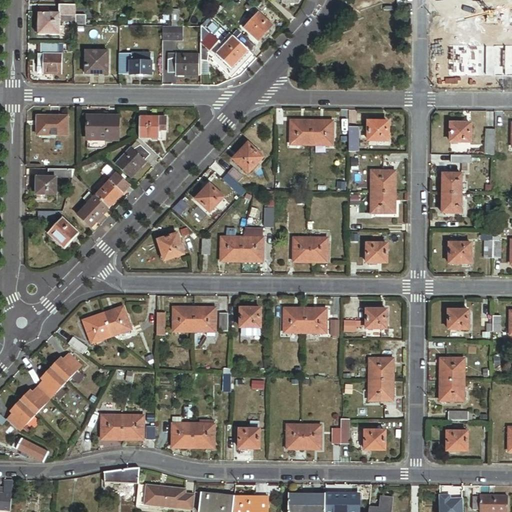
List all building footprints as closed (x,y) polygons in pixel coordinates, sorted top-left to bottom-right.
[(76,6),(59,6),(59,15),(60,15),(60,16),(76,16),(76,15),(76,6)] [(254,20),(245,29),(259,42),(274,27),(259,14),(254,20)] [(60,23),(60,16),(60,15),(59,15),(38,15),(38,36),(60,36),(60,23)] [(86,15),(76,15),(76,16),(76,26),(86,26),(86,15)] [(60,16),(60,23),(71,23),(71,26),(76,26),(76,16),(60,16)] [(211,16),(202,26),(220,42),(225,47),(234,38),(211,16)] [(243,27),(245,29),(254,20),(252,19),(243,27)] [(183,41),(183,27),(163,27),(163,41),(183,41)] [(238,42),(244,36),(239,32),(234,38),(238,42)] [(244,37),(239,43),(250,52),(255,47),(244,37)] [(208,62),(209,57),(212,55),(214,57),(212,59),(229,75),(229,74),(233,71),(236,74),(253,56),(250,52),(239,43),(238,42),(234,38),(225,47),(220,42),(210,53),(201,53),(201,62),(208,62)] [(62,75),(62,45),(41,44),(41,55),(38,55),(38,75),(62,75)] [(109,52),(86,52),(86,75),(108,75),(109,52)] [(151,55),(120,55),(120,76),(151,76),(151,71),(154,71),(154,66),(151,66),(151,55)] [(200,55),(177,55),(177,74),(177,76),(199,77),(200,55)] [(67,118),(37,117),(37,136),(67,137),(67,118)] [(119,118),(104,118),(104,120),(88,120),(88,140),(118,140),(119,118)] [(159,118),(139,118),(139,139),(158,139),(158,131),(159,118)] [(312,146),(312,123),(291,123),(291,145),(312,146)] [(333,123),(312,123),(312,146),(333,146),(333,123)] [(389,123),(369,123),(369,142),(389,142),(389,123)] [(471,124),(451,124),(451,142),(470,143),(471,124)] [(359,128),(349,128),(349,153),(359,153),(359,128)] [(495,156),(495,130),(486,130),(486,156),(495,156)] [(346,136),(338,136),(337,152),(346,153),(346,136)] [(131,148),(135,152),(141,147),(137,143),(131,148)] [(249,145),(234,161),(249,174),(263,159),(249,145)] [(141,147),(135,152),(145,161),(150,156),(141,147)] [(145,161),(135,152),(131,148),(115,165),(131,180),(147,163),(145,161)] [(234,169),(228,174),(238,184),(244,179),(234,169)] [(74,176),(75,170),(48,170),(48,179),(56,179),(73,179),(74,176)] [(372,180),(372,194),(396,194),(396,173),(372,173),(372,180)] [(130,187),(117,175),(110,182),(123,195),(124,195),(130,187)] [(246,193),(228,175),(223,180),(241,198),(246,193)] [(443,175),(443,195),(461,195),(461,176),(443,175)] [(56,196),(56,179),(48,179),(37,179),(37,196),(46,196),(56,196)] [(110,182),(96,197),(110,209),(110,210),(123,195),(110,182)] [(210,186),(197,201),(210,213),(224,199),(210,186)] [(89,193),(83,200),(88,205),(95,198),(89,193)] [(396,194),(372,194),(372,214),(395,214),(396,194)] [(461,195),(443,195),(442,214),(461,214),(461,195)] [(110,209),(96,197),(95,198),(88,205),(78,216),(92,228),(110,209)] [(289,217),(289,232),(300,232),(300,222),(294,222),(294,217),(289,217)] [(47,236),(53,241),(64,251),(66,249),(79,234),(63,219),(47,236)] [(263,231),(245,231),(243,239),(263,239),(263,231)] [(178,236),(158,242),(165,262),(184,256),(178,236)] [(242,263),(243,239),(222,239),(222,262),(242,263)] [(263,239),(243,239),(242,263),(263,263),(263,239)] [(294,263),(315,263),(315,252),(311,252),(311,251),(307,251),(307,240),(294,240),(294,263)] [(328,240),(308,240),(307,240),(307,251),(311,251),(311,252),(315,252),(315,263),(327,263),(328,240)] [(493,259),(493,240),(487,240),(485,240),(484,259),(493,259)] [(501,240),(493,240),(493,259),(501,259),(501,240)] [(202,241),(201,256),(210,257),(210,241),(202,241)] [(357,241),(349,241),(349,258),(349,259),(357,259),(357,241)] [(471,245),(450,244),(449,264),(470,264),(471,245)] [(379,245),(368,245),(368,264),(387,264),(387,246),(379,245)] [(123,309),(104,315),(112,337),(131,330),(123,309)] [(195,332),(195,309),(174,309),(174,332),(194,333),(195,332)] [(215,309),(195,309),(195,332),(208,333),(215,333),(215,309)] [(261,310),(241,310),(241,329),(243,329),(243,336),(260,336),(261,310)] [(306,311),(306,310),(285,310),(285,333),(305,333),(306,311)] [(326,311),(306,310),(306,311),(305,333),(319,334),(319,337),(325,337),(326,334),(326,333),(326,311)] [(367,311),(367,330),(375,330),(386,330),(387,311),(367,311)] [(469,312),(449,312),(449,330),(469,331),(469,312)] [(166,314),(157,314),(157,337),(166,337),(166,314)] [(228,314),(224,314),(220,314),(220,333),(228,333),(228,314)] [(112,337),(104,315),(84,322),(92,344),(112,337)] [(74,338),(69,345),(84,356),(88,349),(74,338)] [(389,342),(374,341),(374,350),(389,350),(389,342)] [(43,382),(38,388),(52,401),(82,368),(69,355),(64,361),(60,364),(57,362),(44,376),(47,379),(43,382)] [(370,360),(370,381),(394,381),(394,360),(370,360)] [(441,381),(464,381),(464,360),(441,360),(441,381)] [(473,374),(483,374),(484,360),(479,360),(471,362),(471,365),(473,365),(473,374)] [(394,381),(370,381),(370,401),(393,402),(394,381)] [(463,402),(464,381),(441,381),(440,402),(463,402)] [(194,384),(194,399),(205,399),(205,390),(198,390),(198,384),(194,384)] [(6,422),(20,434),(52,401),(38,388),(33,394),(29,397),(27,395),(13,410),(15,412),(12,416),(6,422)] [(469,414),(469,413),(449,413),(449,422),(468,422),(469,414)] [(122,441),(123,418),(102,418),(102,441),(122,441)] [(143,418),(123,418),(122,441),(143,441),(143,418)] [(194,449),(194,426),(181,425),(173,425),(173,449),(194,449)] [(199,426),(194,426),(194,449),(214,449),(215,426),(214,426),(206,426),(199,426)] [(491,433),(491,426),(484,426),(484,433),(482,433),(482,439),(489,439),(489,433),(491,433)] [(321,427),(288,427),(288,449),(321,450),(321,427)] [(341,445),(341,427),(332,427),(332,446),(341,445)] [(351,427),(341,427),(341,445),(351,445),(351,427)] [(156,441),(156,431),(148,431),(148,441),(156,441)] [(259,431),(240,431),(239,449),(259,450),(259,431)] [(385,432),(366,432),(366,451),(385,451),(385,432)] [(468,433),(448,433),(448,452),(468,452),(468,433)] [(28,456),(44,464),(49,454),(17,438),(12,448),(22,453),(28,456)] [(125,471),(105,474),(105,484),(139,485),(140,470),(140,469),(134,470),(125,471)] [(6,511),(10,511),(13,482),(5,482),(4,490),(1,490),(0,483),(0,511),(1,511),(6,511)] [(145,506),(147,487),(139,486),(137,508),(145,509),(145,506)] [(194,511),(195,497),(186,496),(187,491),(167,489),(167,490),(162,490),(162,488),(147,487),(145,506),(194,511)] [(233,511),(235,497),(201,494),(199,511),(233,511)] [(392,511),(394,497),(381,495),(380,506),(370,505),(369,511),(392,511)] [(325,511),(326,496),(289,496),(289,511),(325,511)] [(359,511),(360,496),(326,496),(325,511),(359,511)] [(267,511),(267,498),(235,497),(233,511),(267,511)] [(450,497),(440,497),(440,511),(462,511),(462,501),(450,501),(450,497)] [(481,498),(481,511),(480,511),(507,511),(508,497),(481,497),(481,498)]
